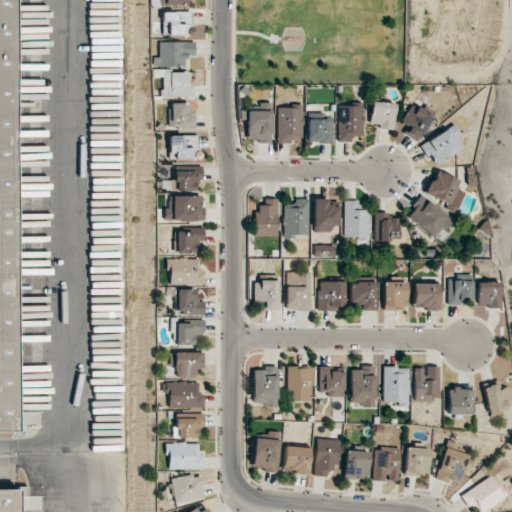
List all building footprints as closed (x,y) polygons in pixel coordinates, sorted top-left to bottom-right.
[(0,0),(0,431),(16,431),(13,0),(0,0)] [(160,12),(160,35),(191,35),(190,12),(160,12)] [(184,67),(184,56),(193,55),(193,41),(156,42),(156,57),(151,57),(151,67),(184,67)] [(160,72),(161,96),(191,96),(190,72),(160,72)] [(393,103),(370,101),(368,123),(377,124),(377,128),(392,129),(393,103)] [(194,128),(194,110),(188,110),(188,103),(167,103),(167,128),(194,128)] [(270,141),(270,103),(255,103),(255,108),(245,108),(246,142),(270,141)] [(337,142),(351,142),(351,136),(362,136),(362,103),(336,104),(337,142)] [(431,115),(409,104),(400,123),(406,126),(403,133),(418,141),(431,115)] [(276,107),(277,143),(292,143),(292,140),(302,140),(301,106),(276,107)] [(306,142),(331,142),(331,119),(307,118),(306,142)] [(432,165),(462,147),(456,137),(460,135),(453,124),(419,145),(432,165)] [(166,135),(166,160),(197,159),(197,135),(166,135)] [(200,169),(171,169),(170,190),(195,190),(195,179),(200,180),(200,169)] [(457,208),(464,193),(454,188),(458,181),(435,170),(424,193),(457,208)] [(201,195),(164,196),(164,220),(201,220),(201,195)] [(433,240),(450,220),(422,196),(405,215),(433,240)] [(312,232),(330,232),(330,225),(337,225),(337,205),(326,205),(326,198),(312,198),(312,232)] [(276,199),(263,199),(263,205),(253,205),(253,235),(276,236),(276,199)] [(306,236),(307,199),(290,199),(290,204),(282,204),(281,236),(306,236)] [(342,238),(368,238),(368,210),(358,210),(358,201),(343,200),(342,238)] [(373,212),(373,240),(397,240),(397,218),(387,218),(387,213),(373,212)] [(203,228),(188,227),(188,231),(173,231),(173,252),(197,253),(198,243),(202,243),(203,228)] [(333,256),(333,245),(312,245),(312,257),(333,256)] [(198,270),(197,258),(166,259),(167,284),(203,283),(202,270),(198,270)] [(309,310),(310,273),(285,272),(284,310),(309,310)] [(252,301),(263,301),(263,310),(277,310),(277,281),(252,280),(252,301)] [(471,281),(446,280),(445,304),(470,304),(471,281)] [(343,282),(317,281),(316,310),(343,310),(343,282)] [(405,282),(382,281),(382,309),(405,309),(405,282)] [(500,281),(476,282),(477,304),(486,304),(486,308),(500,308),(500,281)] [(373,282),(348,282),(348,310),(373,309),(373,282)] [(437,283),(411,283),(412,307),(422,307),(422,310),(437,310),(437,283)] [(202,314),(203,300),(194,299),(194,289),(175,289),(174,314),(202,314)] [(202,320),(174,321),(174,345),(194,344),(193,332),(202,332),(202,320)] [(168,351),(168,367),(175,367),(175,376),(193,377),(194,367),(202,368),(203,353),(168,351)] [(285,401),(309,401),(309,393),(312,393),(313,367),(286,366),(285,401)] [(318,392),(326,392),(326,397),(342,397),(342,371),(328,371),(328,366),(317,366),(318,392)] [(251,367),(252,406),(276,405),(276,367),(251,367)] [(348,367),(349,403),(360,402),(360,407),(374,407),(374,367),(348,367)] [(381,367),(382,402),(396,402),(396,406),(408,406),(407,367),(381,367)] [(438,400),(438,367),(412,367),(413,400),(438,400)] [(167,408),(203,407),(203,393),(197,393),(197,382),(162,382),(162,393),(167,393),(167,408)] [(495,389),(495,385),(483,386),(486,411),(510,409),(508,387),(495,389)] [(446,414),(470,414),(470,389),(447,389),(446,414)] [(175,418),(176,438),(198,437),(198,426),(203,426),(202,413),(190,413),(190,418),(175,418)] [(251,469),(276,470),(277,431),(263,431),(263,437),(252,436),(251,469)] [(337,439),(314,439),(313,474),(336,474),(337,439)] [(468,449),(445,441),(434,477),(457,484),(468,449)] [(164,443),(165,469),(203,469),(202,454),(197,454),(197,442),(164,443)] [(281,470),(294,470),(294,474),(307,474),(308,447),(282,446),(281,470)] [(403,474),(427,474),(427,448),(404,447),(403,474)] [(372,448),(371,480),(396,481),(398,449),(372,448)] [(367,451),(344,451),(343,478),(366,479),(367,451)] [(199,473),(169,479),(174,503),(204,497),(199,473)] [(481,511),(505,497),(490,473),(482,478),(478,473),(468,480),(472,487),(459,495),(467,507),(473,504),(478,511),(481,511)] [(0,511),(17,511),(17,490),(0,490),(0,511)]
